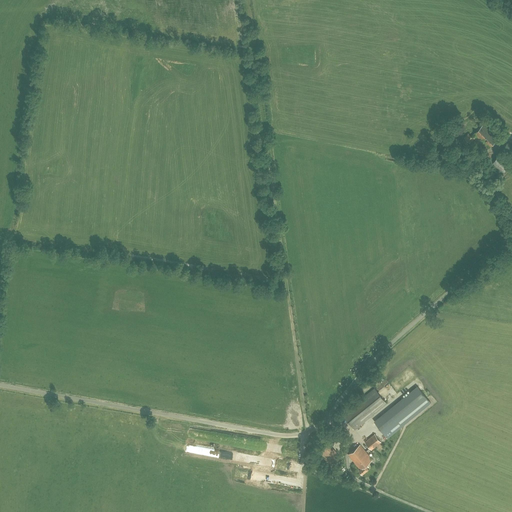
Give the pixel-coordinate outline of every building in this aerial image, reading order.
[(471,136),(468,133),(464,137),(470,142),(476,136),(488,148),(498,138),(484,123),(471,136)] [(451,143),(459,132),(452,128),(445,139),(451,143)] [(511,144),(508,142),(500,152),(511,160),(511,144)] [(416,151),(426,154),(427,148),(417,146),(416,151)] [(487,157),(484,161),(503,174),(511,163),(499,154),(494,161),(487,157)] [(417,386),(374,421),(388,438),(431,403),(417,386)] [(342,414),(355,429),(387,403),(374,388),(342,414)] [(374,433),(364,441),(372,450),(381,442),(374,433)] [(368,469),(365,465),(372,459),(360,444),(348,454),(360,469),(359,470),(362,474),(368,469)] [(327,446),(319,452),(331,469),(339,463),(327,446)]
